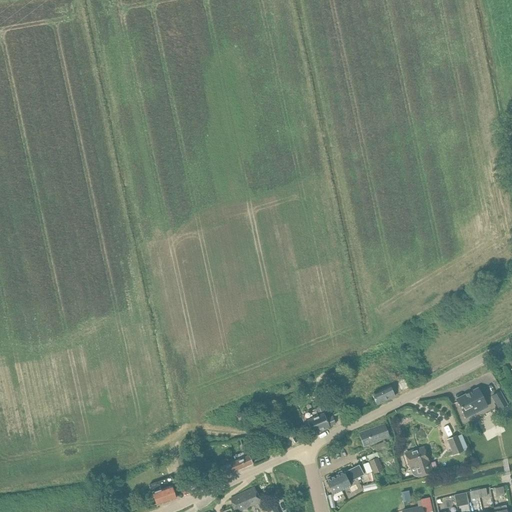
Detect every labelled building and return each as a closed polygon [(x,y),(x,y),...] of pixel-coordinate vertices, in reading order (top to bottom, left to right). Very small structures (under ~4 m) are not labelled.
[(367,355),(356,361),(357,364),(369,358),(367,355)] [(392,359),(380,367),(385,375),(397,367),(392,359)] [(405,379),(397,382),(401,391),(409,388),(405,379)] [(337,385),(331,388),(334,394),(340,391),(337,385)] [(372,396),(377,405),(395,396),(391,387),(372,396)] [(486,404),(478,389),(470,393),(470,392),(466,394),(466,395),(456,400),(466,418),(471,415),(470,412),(486,404)] [(499,408),(506,404),(499,392),(492,396),(499,408)] [(335,424),(332,416),(332,415),(325,418),(323,413),(326,412),(323,406),(316,409),(319,415),(307,420),(313,434),(329,427),(329,426),(335,424)] [(374,428),(359,433),(363,446),(389,436),(385,425),(374,428)] [(461,434),(457,436),(447,440),(454,455),(468,449),(461,434)] [(431,473),(426,458),(423,448),(405,454),(409,466),(410,466),(411,472),(412,473),(413,474),(415,475),(416,476),(417,476),(420,475),(421,476),(431,473)] [(249,455),(217,469),(221,477),(253,463),(249,455)] [(377,459),(369,462),(373,473),(382,470),(377,459)] [(352,468),(357,478),(364,474),(359,465),(352,468)] [(447,469),(448,472),(449,476),(460,473),(458,466),(447,469)] [(338,475),(335,476),(341,490),(351,486),(349,482),(357,478),(352,468),(342,473),(342,472),(341,471),(338,473),(337,474),(338,475)] [(209,472),(202,475),(204,481),(212,478),(209,472)] [(341,490),(335,476),(331,478),(331,477),(330,477),(327,478),(326,479),(327,480),(325,481),(332,495),(341,490)] [(376,482),(362,485),(364,492),(378,489),(376,482)] [(152,492),(157,505),(176,499),(171,486),(152,492)] [(491,496),(496,495),(496,496),(504,494),(503,487),(490,489),(491,496)] [(260,500),(259,497),(254,488),(230,499),(235,511),(260,500)] [(478,490),(479,498),(487,496),(485,488),(478,490)] [(404,500),(412,498),(409,490),(402,492),(404,500)] [(479,498),(478,490),(470,491),(471,499),(479,498)] [(454,495),(457,507),(469,504),(466,492),(454,495)]
